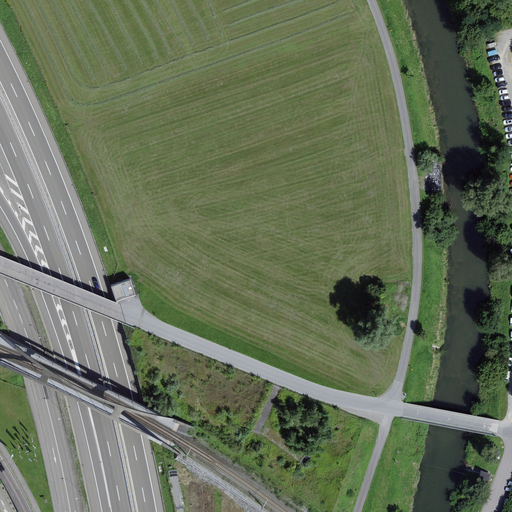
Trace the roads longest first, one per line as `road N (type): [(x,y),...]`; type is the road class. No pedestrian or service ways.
road 1 (motorway): [(149,511),(107,327),(51,166),(0,54)]
road 2 (unclassified): [(125,313),(320,392),(511,431)]
road 3 (motorway): [(0,114),(47,229),(104,415)]
road 4 (secondary): [(0,268),(37,363),(69,511)]
road 5 (motorway): [(0,195),(104,415)]
road 6 (residential): [(0,262),(125,313)]
